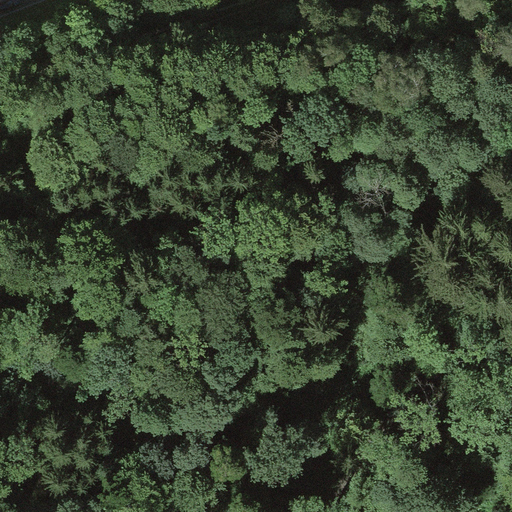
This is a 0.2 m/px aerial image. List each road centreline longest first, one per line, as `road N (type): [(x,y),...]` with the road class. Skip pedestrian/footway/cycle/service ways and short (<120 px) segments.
road 1 (track): [(19,65),(94,138),(125,153),(162,157),(261,133),(421,47),(511,29)]
road 2 (track): [(511,287),(319,511)]
road 3 (track): [(0,71),(246,0)]
